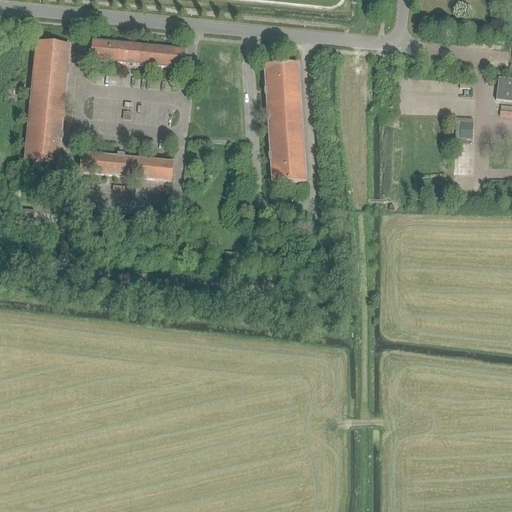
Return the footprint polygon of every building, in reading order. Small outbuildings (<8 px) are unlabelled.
[(92,43),(91,53),(90,62),(181,71),(183,52),(92,43)] [(58,164),(67,76),(70,47),(36,44),(24,161),(58,164)] [(305,182),(298,65),(264,67),(265,91),(264,91),(264,96),(265,96),(269,156),(268,156),(269,161),(270,161),(271,185),(305,182)] [(511,80),(508,80),(498,79),(495,101),(511,102),(511,80)] [(79,174),(167,183),(170,183),(172,164),(123,159),(81,155),(79,174)] [(19,219),(33,221),(34,212),(20,210),(19,219)] [(225,253),(224,269),(235,270),(237,254),(225,253)]
